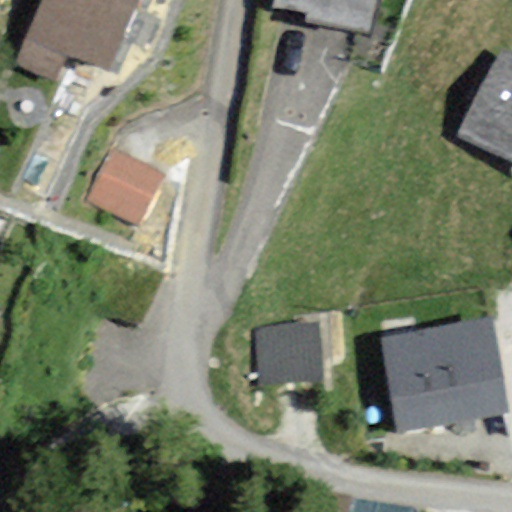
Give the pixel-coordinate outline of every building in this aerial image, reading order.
[(64,58),(110,76),(140,0),(42,0),(16,66),(55,81),(64,58)] [(274,0),(270,17),(364,39),(373,0),(274,0)] [(458,147),(511,172),(511,66),(499,61),(458,147)] [(88,204),(140,227),(160,179),(108,157),(88,204)] [(376,353),(396,444),(504,420),(485,330),(376,353)] [(253,339),(257,396),(312,392),(308,336),(253,339)] [(36,511),(73,511),(67,499),(36,511)] [(419,511),(420,503),(340,502),(339,511),(419,511)]
